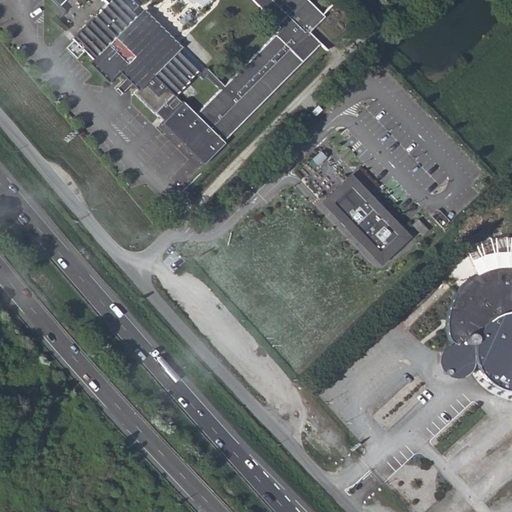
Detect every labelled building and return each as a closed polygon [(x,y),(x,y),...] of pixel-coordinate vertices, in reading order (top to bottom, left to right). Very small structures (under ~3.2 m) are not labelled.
[(262,0),(286,24),(280,31),(277,28),(228,78),(210,59),(205,64),(145,4),(138,11),(134,6),(139,0),(109,0),(81,28),(101,50),(93,56),(111,73),(121,64),(141,83),(138,85),(207,153),(305,55),(292,42),(319,16),(303,0),(262,0)] [(243,177),(246,180),(252,174),(249,171),(243,177)] [(348,178),(325,201),(379,255),(383,251),(386,254),(394,245),(398,242),(397,240),(403,234),(348,178)] [(438,209),(431,216),(442,227),(449,220),(438,209)] [(417,220),(412,225),(422,235),(427,230),(417,220)] [(511,266),(501,266),(498,266),(490,268),(472,277),(457,292),(449,310),(447,327),(448,338),(452,342),(456,343),(459,344),(462,341),(466,346),(472,348),(471,358),(472,371),(479,385),(490,393),(502,398),(511,398),(511,266)] [(465,377),(472,371),(471,358),(472,348),(466,346),(462,341),(459,344),(456,343),(446,348),(440,354),(439,362),(441,370),(448,376),(458,379),(465,377)]
